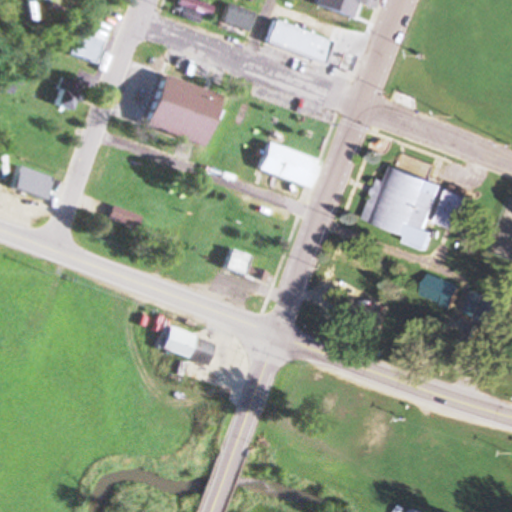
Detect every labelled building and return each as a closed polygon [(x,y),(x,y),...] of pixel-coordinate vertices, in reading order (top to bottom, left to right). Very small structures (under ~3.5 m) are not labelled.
[(318,0),(316,9),(348,19),(352,4),(371,10),(373,0),(318,0)] [(269,11),(260,35),(317,57),(326,33),(269,11)] [(90,65),(102,39),(78,28),(66,54),(90,65)] [(330,69),(342,73),(348,58),(336,54),(330,69)] [(197,147),(214,97),(157,77),(140,128),(197,147)] [(77,84),(59,79),(50,107),(69,112),(77,84)] [(314,161),(262,145),(253,174),(305,190),(314,161)] [(364,222),(410,237),(407,244),(428,251),(437,225),(457,232),(468,198),(450,192),(447,200),(429,193),(433,183),(429,181),(434,166),(403,155),(398,169),(393,167),(387,183),(378,181),(364,222)] [(46,176),(11,167),(5,191),(40,200),(46,176)] [(106,223),(131,231),(136,216),(111,207),(106,223)] [(219,269),(257,284),(261,274),(242,267),(245,257),(226,250),(219,269)] [(393,270),(343,254),(339,266),(390,282),(393,270)] [(422,295),(453,309),(463,289),(431,274),(422,295)] [(503,329),(511,301),(511,292),(502,289),(499,299),(473,291),(464,316),(503,329)] [(155,350),(201,367),(209,344),(163,327),(155,350)]
